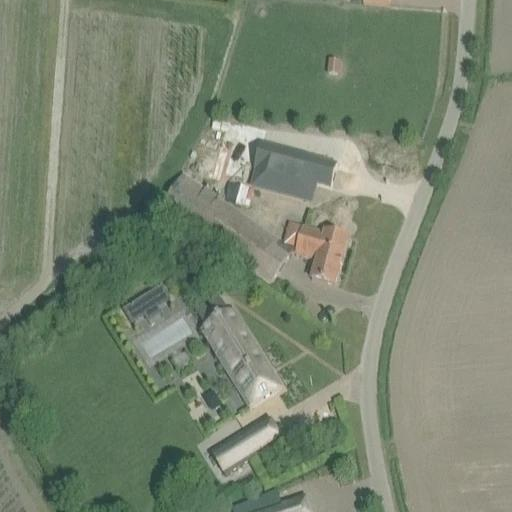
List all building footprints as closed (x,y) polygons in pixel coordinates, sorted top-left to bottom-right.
[(328,75),(339,76),(341,62),(329,60),(328,75)] [(332,190),(338,167),(262,145),(256,169),(258,169),(254,187),(311,203),(316,185),(332,190)] [(160,209),(254,274),(271,285),(293,252),(183,177),(160,209)] [(312,281),(335,287),(348,240),(325,234),(324,238),(303,232),(296,256),(317,262),(312,281)] [(127,305),(134,320),(173,304),(166,289),(127,305)] [(200,333),(239,394),(249,411),(282,390),(234,312),(229,315),(215,292),(192,306),(206,329),(200,333)] [(225,477),(260,456),(246,434),(212,456),(225,477)]
